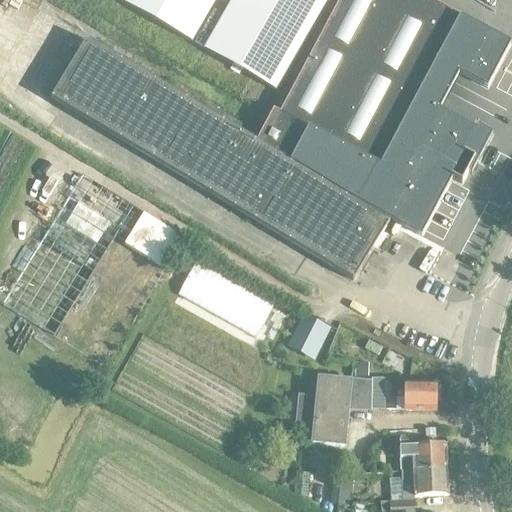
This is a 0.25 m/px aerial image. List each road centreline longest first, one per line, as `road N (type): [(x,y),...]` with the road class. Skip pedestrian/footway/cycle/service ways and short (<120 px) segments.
road 1 (track): [(0,114),(328,318),(344,299)]
road 2 (unclassified): [(475,511),(470,421),(482,339),(511,253)]
